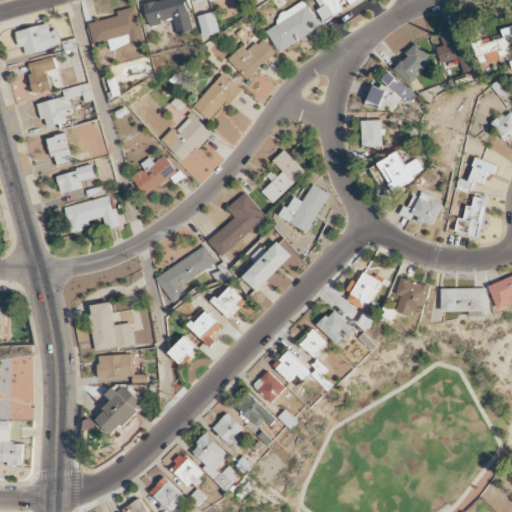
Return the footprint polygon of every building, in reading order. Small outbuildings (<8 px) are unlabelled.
[(177,35),(194,32),(187,0),(163,0),(144,4),(149,26),(174,21),(177,35)] [(323,0),(333,16),(360,0),(323,0)] [(280,53),(320,28),(304,3),(264,28),(280,53)] [(89,24),(94,44),(109,41),(111,50),(128,46),(126,38),(129,37),(131,47),(144,44),(135,7),(117,11),(119,17),(89,24)] [(204,38),(221,33),(215,12),(198,17),(204,38)] [(50,32),(48,24),(17,33),(21,49),(25,48),(27,56),(62,45),(58,29),(50,32)] [(511,55),(511,50),(509,41),(511,40),(511,27),(502,30),(503,36),(474,44),(480,65),(511,55)] [(436,48),(441,64),(458,59),(463,74),(471,72),(458,28),(440,33),(444,46),(436,48)] [(242,47),(228,60),(247,80),(276,54),(262,39),(247,52),(242,47)] [(432,58),(416,44),(406,55),(407,56),(394,70),(409,84),(432,58)] [(52,90),(47,72),(56,70),(53,58),(27,64),(34,94),(52,90)] [(368,96),(390,116),(405,99),(410,103),(416,96),(389,72),(381,80),(385,83),(380,90),(377,87),(368,96)] [(194,108),(210,121),(225,102),(230,106),(242,91),(221,74),(194,108)] [(37,104),(42,121),(46,120),(47,125),(74,119),(69,99),(83,96),(85,102),(94,100),(90,84),(63,90),(65,97),(37,104)] [(492,125),(509,145),(511,141),(511,114),(509,111),(492,125)] [(184,163),(212,133),(192,114),(176,132),(173,129),(161,141),(184,163)] [(381,121),(362,121),(363,148),(382,147),(381,121)] [(48,138),(52,157),(56,156),(58,165),(72,162),(66,134),(48,138)] [(273,183),(262,193),(272,204),(305,172),(284,151),(273,162),(280,170),(270,180),(273,183)] [(426,174),(418,159),(405,166),(399,153),(379,163),(393,191),(426,174)] [(150,158),(141,164),(144,169),(132,177),(145,196),(174,177),(177,181),(181,178),(165,155),(154,163),(150,158)] [(498,164),(475,159),(470,181),(483,184),(485,174),(495,177),(498,164)] [(57,175),(62,195),(83,190),(81,182),(95,178),(93,167),(57,175)] [(281,218),(308,233),(330,194),(314,185),(304,202),(294,196),(281,218)] [(443,203),(417,192),(410,210),(403,207),(399,216),(411,220),(412,218),(433,227),(443,203)] [(227,209),(235,218),(208,242),(223,258),(266,218),(244,194),(227,209)] [(119,227),(111,196),(64,207),(71,233),(91,228),(89,221),(103,218),(105,230),(119,227)] [(485,199),(474,197),(472,207),(466,206),(464,220),(458,218),(455,234),(478,238),(485,199)] [(257,292),(292,256),(278,242),(262,258),(257,252),(250,259),(256,265),(243,278),(257,292)] [(216,264),(205,247),(155,278),(171,303),(186,294),(181,285),(216,264)] [(348,302),(366,311),(382,280),(364,272),(358,284),(352,281),(347,291),(352,293),(348,302)] [(511,303),(511,277),(489,286),(497,309),(511,303)] [(402,296),(397,313),(413,317),(414,312),(423,315),(431,287),(401,278),(397,295),(402,296)] [(229,319),(246,303),(231,286),(213,303),(229,319)] [(442,290),(442,312),(488,311),(488,289),(442,290)] [(135,346),(132,323),(115,326),(112,303),(90,306),(96,351),(135,346)] [(199,314),(188,326),(206,343),(222,326),(207,311),(201,317),(199,314)] [(337,344),(345,336),(349,339),(356,331),(333,311),(318,327),(337,344)] [(329,344),(314,329),(300,343),(315,358),(329,344)] [(197,349),(186,337),(169,353),(180,365),(197,349)] [(275,368),(296,388),(310,372),(290,353),(275,368)] [(134,355),(99,356),(99,378),(134,377),(134,355)] [(286,388),(268,371),(254,386),(272,403),(286,388)] [(97,420),(114,436),(145,403),(127,387),(120,394),(114,388),(107,395),(114,402),(97,420)] [(277,419),(249,394),(237,408),(259,428),(265,422),(270,427),(277,419)] [(235,449),(243,440),(238,435),(244,429),(228,414),(214,429),(235,449)] [(24,466),(24,444),(11,444),(10,422),(0,421),(0,462),(8,463),(8,466),(24,466)] [(221,474),(217,469),(229,456),(207,435),(192,450),(207,465),(203,469),(214,480),(221,474)] [(206,474),(184,454),(175,463),(178,466),(173,472),(192,490),(206,474)] [(240,477),(230,467),(215,481),(225,491),(240,477)] [(175,511),(187,499),(165,478),(151,493),(170,511),(175,511)] [(149,511),(141,499),(124,511),(149,511)]
